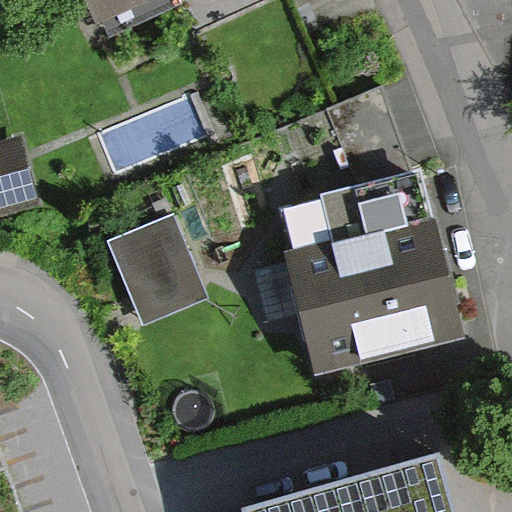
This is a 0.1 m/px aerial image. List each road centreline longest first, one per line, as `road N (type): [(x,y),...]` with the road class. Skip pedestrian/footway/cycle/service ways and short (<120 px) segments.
road 1 (residential): [(420,0),(487,143),(511,245)]
road 2 (residential): [(0,303),(37,316),(57,339),(128,511)]
